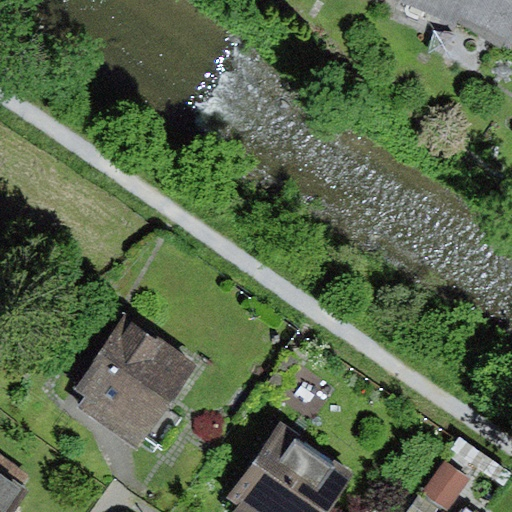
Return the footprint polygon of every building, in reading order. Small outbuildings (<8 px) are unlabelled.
[(511,0),(391,0),(511,52),(511,0)] [(198,368),(126,319),(120,328),(103,317),(62,377),(79,388),(75,394),(83,400),(76,412),(138,454),(148,439),(164,450),(184,420),(169,410),(198,368)] [(332,511),(352,485),(277,432),(222,509),(225,511),(332,511)] [(511,477),(461,440),(453,451),(504,489),(511,478),(511,477)] [(448,511),(472,481),(446,462),(422,495),(446,511),(448,511)] [(18,511),(30,496),(0,475),(0,511),(18,511)]
